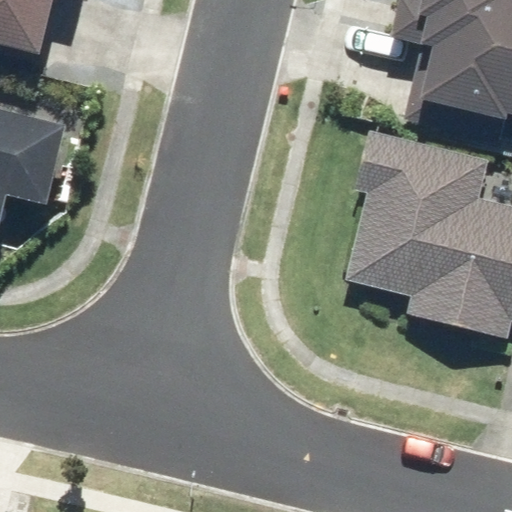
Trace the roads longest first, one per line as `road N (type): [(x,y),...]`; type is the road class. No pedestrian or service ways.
road 1 (residential): [(136,398),(240,0)]
road 2 (residential): [(511,501),(136,398)]
road 3 (residential): [(136,398),(0,381)]
